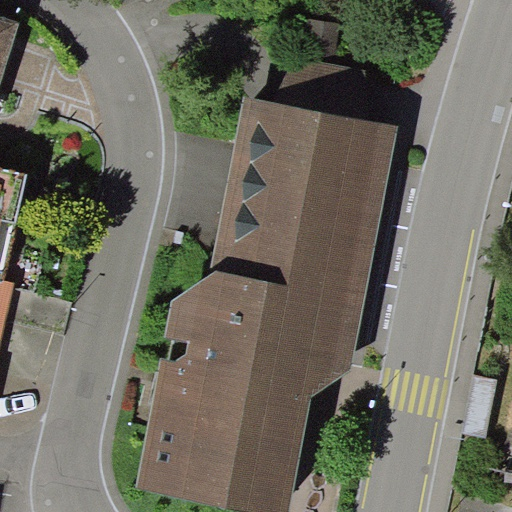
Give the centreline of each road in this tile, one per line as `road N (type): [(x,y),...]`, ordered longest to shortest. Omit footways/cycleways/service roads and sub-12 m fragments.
road 1 (residential): [(392,511),(471,120),(511,0)]
road 2 (residential): [(79,467),(125,152),(123,106),(103,46),(58,0)]
